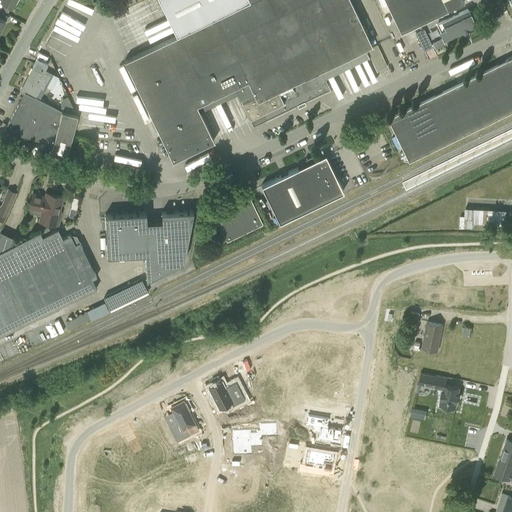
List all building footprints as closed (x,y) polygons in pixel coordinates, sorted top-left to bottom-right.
[(0,6),(0,7),(8,12),(11,6),(12,7),(15,0),(0,0),(3,1),(0,6)] [(159,0),(177,35),(124,60),(165,144),(172,160),(213,140),(196,104),(201,101),(207,99),(214,95),(222,91),(228,88),(234,85),(253,125),(329,88),(320,69),(327,66),(333,63),(342,58),(354,53),(361,50),(372,44),(350,0),(159,0)] [(464,2),(463,0),(384,0),(401,32),(464,2)] [(445,40),(475,25),(471,17),(473,16),(474,14),(473,12),(472,10),(470,10),(468,10),(467,9),(437,23),(445,40)] [(77,40),(86,24),(62,10),(53,27),(77,40)] [(424,29),(415,33),(423,50),(432,46),(424,29)] [(433,41),(437,49),(446,44),(442,37),(433,41)] [(367,49),(377,71),(387,66),(377,44),(367,49)] [(389,118),(410,161),(511,110),(511,56),(501,62),(498,64),(443,91),(439,93),(435,95),(389,118)] [(20,91),(24,92),(36,99),(37,98),(41,90),(43,91),(52,74),(44,70),(48,64),(37,58),(32,67),(33,67),(27,77),(20,91)] [(77,115),(62,111),(37,98),(36,99),(24,92),(3,131),(52,144),(50,152),(58,154),(66,156),(72,134),(74,127),(77,115)] [(60,109),(69,111),(72,99),(62,97),(60,109)] [(87,142),(79,140),(75,151),(84,153),(87,142)] [(326,156),(325,154),(261,185),(279,222),(343,191),(326,156)] [(262,222),(246,188),(210,206),(226,240),(262,222)] [(8,190),(0,207),(0,214),(3,216),(7,217),(17,194),(8,189),(8,190)] [(58,224),(60,216),(58,216),(62,196),(51,193),(50,197),(32,193),(29,205),(42,208),(39,220),(58,224)] [(460,216),(459,227),(464,228),(464,226),(472,226),(473,223),(506,224),(506,210),(465,208),(465,217),(460,216)] [(193,210),(161,212),(162,220),(146,221),(146,212),(105,214),(107,255),(145,253),(146,279),(183,261),(193,210)] [(0,334),(96,287),(92,278),(96,276),(83,248),(79,241),(77,236),(71,235),(70,234),(62,238),(58,228),(42,236),(40,231),(11,245),(14,238),(0,230),(0,233),(1,234),(0,235),(0,334)] [(148,292),(142,280),(104,298),(110,310),(148,292)] [(419,314),(411,312),(409,321),(417,322),(419,314)] [(443,325),(427,322),(422,347),(437,350),(443,325)] [(470,327),(463,326),(462,335),(469,336),(470,327)] [(345,344),(345,343),(339,342),(339,343),(329,342),(328,346),(317,345),(320,365),(332,366),(332,358),(352,360),(353,355),(354,345),(345,344)] [(296,347),(295,345),(286,350),(287,352),(279,355),(286,369),(310,357),(303,343),(296,347)] [(420,372),(418,383),(430,386),(434,387),(443,388),(444,383),(446,384),(447,378),(420,372)] [(244,399),(235,381),(224,387),(221,381),(208,387),(219,407),(231,401),(233,405),(244,399)] [(458,394),(459,387),(446,384),(444,383),(443,388),(442,390),(441,390),(440,397),(441,397),(439,405),(443,405),(442,407),(451,409),(452,407),(455,408),(457,401),(458,401),(459,394),(458,394)] [(314,399),(312,412),(335,416),(336,408),(335,408),(335,406),(344,407),(346,395),(324,392),(322,400),(314,399)] [(184,402),(183,400),(171,407),(177,418),(168,423),(177,440),(189,434),(185,427),(194,423),(188,410),(189,409),(185,401),(184,402)] [(413,406),(411,415),(426,417),(428,408),(413,406)] [(317,437),(339,441),(341,428),(327,426),(328,417),(307,413),(306,423),(314,424),(313,429),(318,430),(317,437)] [(167,421),(162,424),(160,422),(159,422),(155,415),(140,422),(151,445),(161,440),(164,446),(176,440),(167,421)] [(276,423),(260,423),(260,430),(256,430),(256,432),(250,432),(250,429),(233,430),(234,453),(251,453),(251,447),(262,446),(261,435),(276,434),(276,423)] [(128,429),(112,437),(126,463),(141,455),(128,429)] [(511,440),(507,439),(501,458),(509,461),(509,462),(511,463),(511,464),(511,440)] [(89,455),(88,481),(106,482),(106,467),(109,468),(112,473),(121,468),(109,443),(94,450),(97,456),(89,455)] [(322,466),(331,467),(332,465),(334,452),(306,448),(304,462),(299,462),(298,469),(321,473),(322,466)] [(511,471),(511,472),(511,471),(511,464),(511,463),(509,462),(509,461),(501,458),(499,463),(498,463),(494,474),(511,479),(511,471)] [(227,478),(252,482),(253,476),(263,478),(265,465),(245,462),(244,468),(229,466),(227,478)] [(173,471),(169,490),(174,491),(174,490),(194,494),(195,491),(197,491),(198,484),(196,483),(196,481),(191,480),(184,479),(185,473),(173,471)] [(308,492),(329,495),(332,483),(316,480),(317,474),(305,472),(304,479),(310,480),(308,492)] [(252,482),(227,478),(225,490),(239,492),(238,499),(254,502),(255,494),(250,493),(252,482)] [(150,479),(130,481),(134,489),(149,487),(150,479)] [(167,501),(166,507),(178,509),(179,503),(187,505),(192,506),(194,494),(174,490),(174,491),(172,502),(167,501)] [(329,495),(308,492),(306,504),(300,503),(298,509),(310,511),(311,506),(327,508),(329,495)] [(511,511),(511,496),(508,495),(501,511),(511,511)] [(84,504),(83,511),(107,511),(108,509),(119,509),(120,499),(100,497),(99,505),(84,504)]
